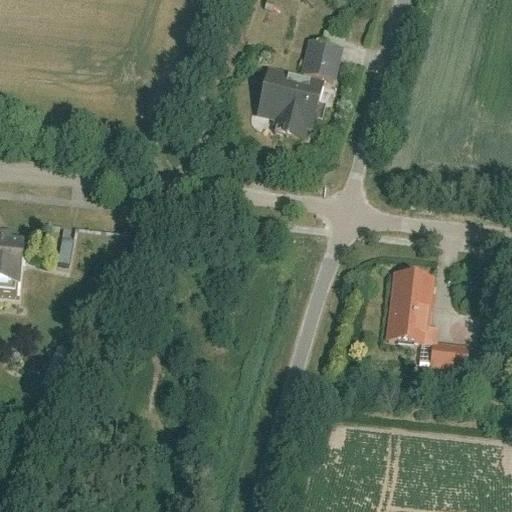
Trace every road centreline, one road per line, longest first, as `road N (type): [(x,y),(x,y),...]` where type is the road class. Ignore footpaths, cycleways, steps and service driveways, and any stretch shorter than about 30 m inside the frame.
road 1 (residential): [(0,173),(346,213)]
road 2 (residential): [(346,213),(261,511)]
road 3 (residential): [(406,0),(346,213)]
road 4 (residential): [(346,213),(511,238)]
